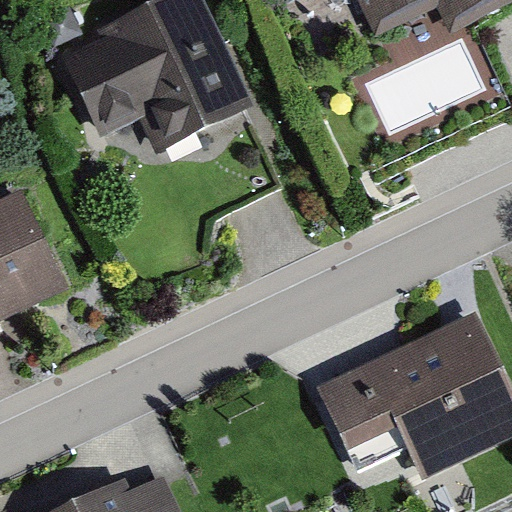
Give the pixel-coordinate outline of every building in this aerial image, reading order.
[(132,0),(70,34),(133,149),(178,124),(203,170),(289,123),(221,0),(132,0)] [(413,58),(511,9),(511,0),(288,0),(309,40),(384,13),(413,58)] [(0,82),(20,71),(0,34),(0,82)] [(0,336),(99,291),(49,182),(0,204),(0,336)] [(317,395),(359,481),(412,455),(427,487),(511,446),(511,391),(476,318),(317,395)] [(191,511),(164,449),(12,511),(191,511)]
